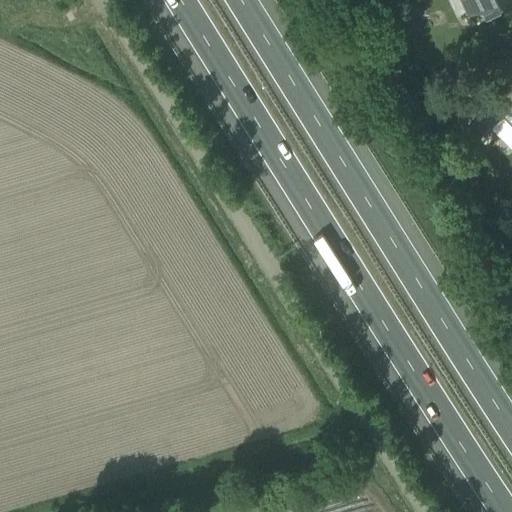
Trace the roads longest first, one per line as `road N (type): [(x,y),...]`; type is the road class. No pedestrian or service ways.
road 1 (motorway): [(181,0),(505,511)]
road 2 (unclassified): [(422,511),(102,0)]
road 3 (motorway): [(511,431),(241,0)]
